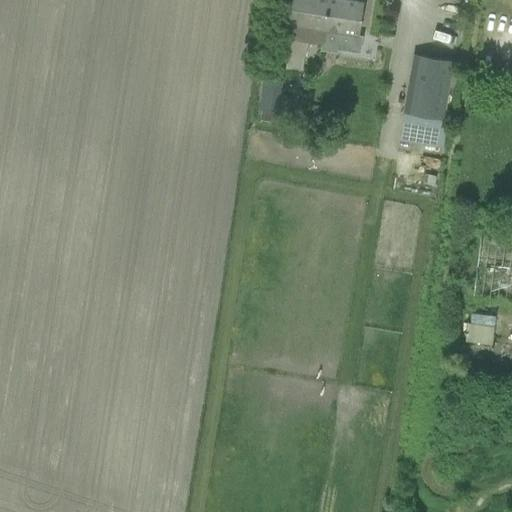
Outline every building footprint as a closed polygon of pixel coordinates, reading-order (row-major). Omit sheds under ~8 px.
[(288,25),(311,28),(309,43),(322,45),(322,41),(323,41),(329,0),(292,0),(290,11),(288,25)] [(322,45),(321,51),(337,53),(340,33),(358,35),(360,22),(363,2),(352,0),(329,0),(323,41),(322,41),(322,45)] [(453,61),(414,54),(404,113),(443,120),(453,61)] [(259,107),(257,121),(276,124),(278,112),(280,113),(280,111),(287,69),(265,66),(259,107)] [(404,113),(399,141),(438,147),(443,120),(404,113)] [(473,294),(511,299),(511,240),(482,237),(473,294)]
